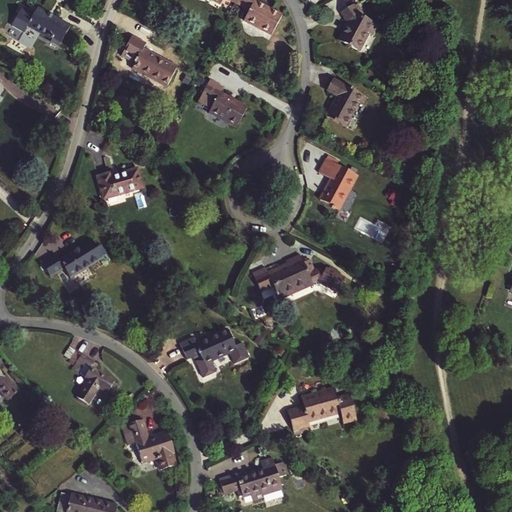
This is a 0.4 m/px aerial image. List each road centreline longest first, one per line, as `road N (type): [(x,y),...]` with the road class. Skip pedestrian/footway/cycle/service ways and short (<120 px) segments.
road 1 (residential): [(0,288),(57,196),(116,0)]
road 2 (residential): [(0,322),(93,336),(152,373),(188,434),(192,511)]
road 3 (residential): [(283,148),(298,193),(283,220),(255,223),(236,206),(235,180),(256,162)]
road 4 (residential): [(291,0),(305,73),(283,148)]
